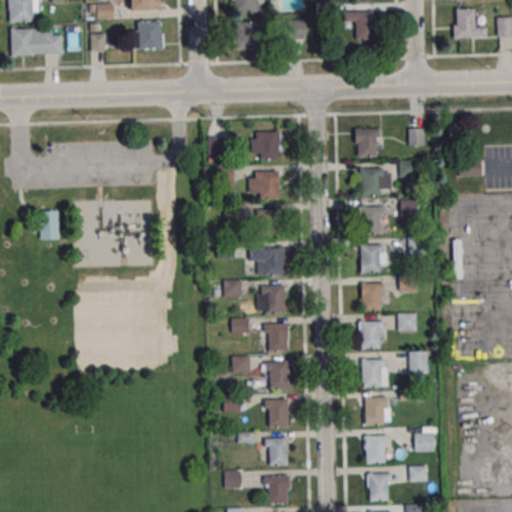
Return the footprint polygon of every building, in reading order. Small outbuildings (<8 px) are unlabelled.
[(9,0),(31,0),(32,20),(10,21),(9,0)] [(158,0),(159,9),(130,10),(129,0),(158,0)] [(233,0),(255,0),(256,12),(233,12),(233,0)] [(95,5),(112,4),(113,20),(95,20),(95,5)] [(473,9),(452,9),(452,37),(485,37),(485,28),(473,28),(473,9)] [(373,11),(343,11),(343,23),(354,23),(354,38),(373,38),(373,11)] [(511,16),(496,17),(496,36),(511,36),(511,16)] [(288,19),(288,41),(305,41),(305,19),(288,19)] [(137,22),(159,21),(160,47),(138,48),(137,22)] [(235,22),(257,22),(258,48),(235,48),(235,22)] [(9,29),(43,27),(44,31),(51,31),(51,35),(60,34),(61,53),(11,55),(9,29)] [(90,51),(104,51),(104,34),(90,34),(90,51)] [(356,129),(379,128),(379,136),(374,137),(375,156),(357,157),(356,129)] [(407,128),(424,128),(424,145),(407,145),(407,128)] [(258,131),(278,131),(278,158),(259,159),(258,131)] [(206,137),(223,136),(223,153),(206,153),(206,137)] [(479,159),(458,159),(458,175),(479,175),(479,159)] [(398,161),(415,160),(415,177),(398,177),(398,161)] [(216,165),(232,165),(233,182),(216,182),(216,165)] [(359,169),(382,168),(382,176),(377,176),(378,195),(360,196),(359,169)] [(257,171),(277,171),(278,198),(258,198),(257,171)] [(399,199),(416,199),(416,215),(399,216),(399,199)] [(360,207),(383,206),(383,214),(379,214),(379,234),(361,234),(360,207)] [(58,239),(58,209),(39,209),(39,239),(58,239)] [(258,210),(278,209),(279,236),(259,237),(258,210)] [(407,238),(424,237),(424,254),(408,254),(407,238)] [(216,241),(233,241),(233,258),(216,258),(216,241)] [(359,245),(382,244),(383,252),(378,253),(379,272),(360,273),(359,245)] [(263,248),(282,247),(283,274),(263,275),(263,248)] [(398,275),(415,274),(415,291),(398,291),(398,275)] [(223,280),(240,279),(240,296),(223,296),(223,280)] [(361,284),(384,283),(384,291),(379,291),(380,310),(362,311),(361,284)] [(263,286),(283,285),(284,312),(264,313),(263,286)] [(396,313),(413,313),(414,330),(397,330),(396,313)] [(230,317),(247,317),(248,333),(231,334),(230,317)] [(359,322),(382,321),(382,329),(378,329),(378,348),(360,349),(359,322)] [(267,323),(286,323),(287,350),(267,350),(267,323)] [(408,351),(424,351),(425,368),(408,368),(408,351)] [(231,356),(248,356),(248,372),(232,373),(231,356)] [(360,360),(383,359),(384,367),(379,367),(380,387),(361,387),(360,360)] [(268,362),(288,362),(288,389),(269,389),(268,362)] [(221,395),(238,394),(239,411),(222,411),(221,395)] [(363,398),(386,397),(386,405),(382,405),(382,424),(364,425),(363,398)] [(267,400),(287,399),(287,427),(268,427),(267,400)] [(413,434),(430,433),(430,450),(413,450),(413,434)] [(364,436),(387,435),(388,443),(383,443),(384,462),(365,463),(364,436)] [(268,438),(287,438),(288,465),(268,465),(268,438)] [(408,465),(425,465),(425,482),(408,482),(408,465)] [(223,471),(240,471),(240,487),(224,488),(223,471)] [(368,474),(391,473),(391,481),(386,481),(387,501),(369,501),(368,474)] [(267,478),(286,477),(287,504),(267,505),(267,478)]
